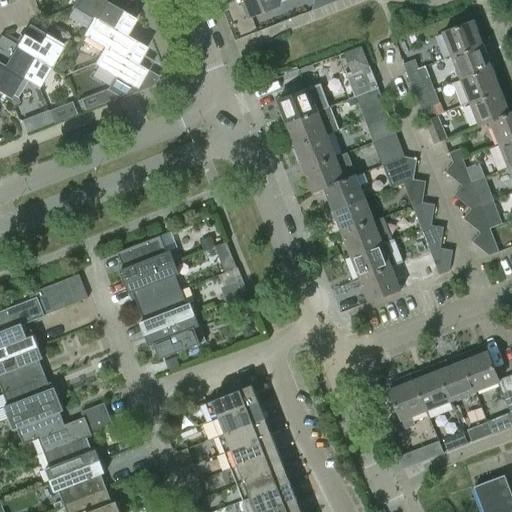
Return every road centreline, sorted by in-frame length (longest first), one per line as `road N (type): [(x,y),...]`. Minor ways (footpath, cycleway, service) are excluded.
road 1 (residential): [(0,229),(237,138)]
road 2 (residential): [(225,105),(0,192)]
road 3 (residential): [(311,325),(237,138)]
road 4 (residential): [(327,362),(511,289)]
road 5 (residential): [(271,344),(341,511)]
road 6 (residential): [(395,511),(327,362)]
road 7 (residential): [(140,403),(271,344)]
road 8 (residential): [(140,403),(92,274)]
